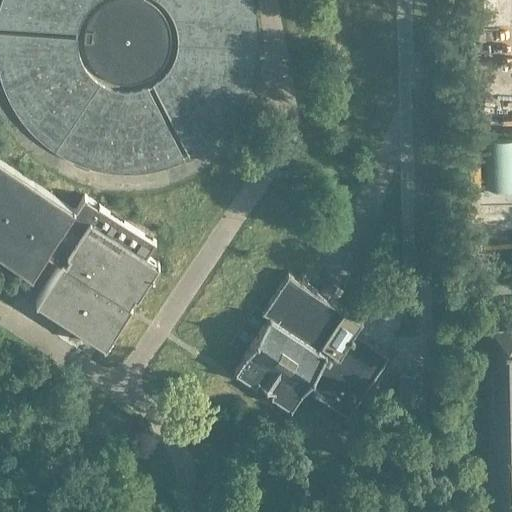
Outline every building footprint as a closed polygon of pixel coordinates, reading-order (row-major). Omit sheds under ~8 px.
[(0,0),(0,25),(78,30),(80,22),(85,12),(92,5),(97,0),(157,0),(158,0),(165,7),(170,13),(174,21),(177,31),(178,39),(176,50),(172,61),(165,71),(159,78),(152,83),(189,156),(195,154),(202,150),(215,139),(222,132),(230,123),(238,113),(245,101),(255,74),(258,61),(260,39),(257,14),(256,4),(254,0),(0,0)] [(78,40),(77,36),(0,30),(0,80),(6,95),(13,108),(20,117),(32,132),(44,143),(55,151),(68,158),(79,163),(95,168),(116,171),(131,172),(143,171),(157,169),(171,165),(177,162),(184,159),(147,85),(138,89),(130,90),(121,89),(115,88),(109,85),(103,83),(93,76),(88,70),(84,65),(82,60),(80,52),(78,44),(78,40)] [(511,186),(511,135),(482,136),(483,187),(511,186)] [(0,251),(32,273),(42,258),(46,250),(62,260),(37,298),(107,343),(132,303),(130,302),(135,293),(138,295),(159,262),(147,254),(156,240),(84,193),(75,206),(0,156),(0,251)] [(357,330),(363,321),(364,320),(289,272),(263,311),(270,316),(236,368),(257,382),(259,378),(274,388),(271,392),(292,406),(308,381),(317,387),(314,391),(349,414),(390,352),(357,330)] [(511,511),(511,325),(486,327),(490,511),(511,511)] [(401,373),(401,403),(421,402),(421,372),(401,373)]
